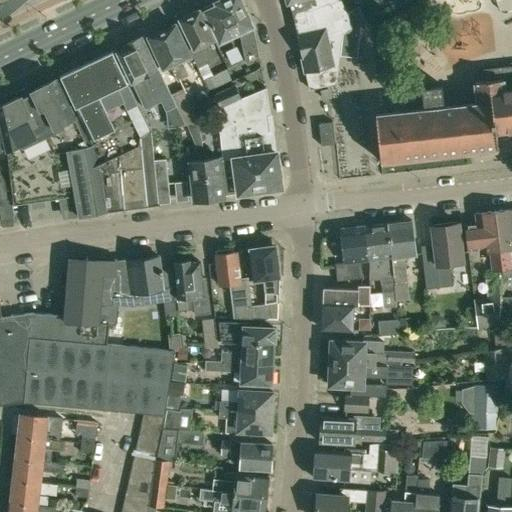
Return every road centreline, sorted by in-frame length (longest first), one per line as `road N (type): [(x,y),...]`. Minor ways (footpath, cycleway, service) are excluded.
road 1 (residential): [(302,205),(304,306),(289,511)]
road 2 (residential): [(302,205),(0,249)]
road 3 (residential): [(511,183),(302,205)]
road 4 (residential): [(264,0),(286,84),(302,205)]
road 5 (secondary): [(0,59),(124,0)]
